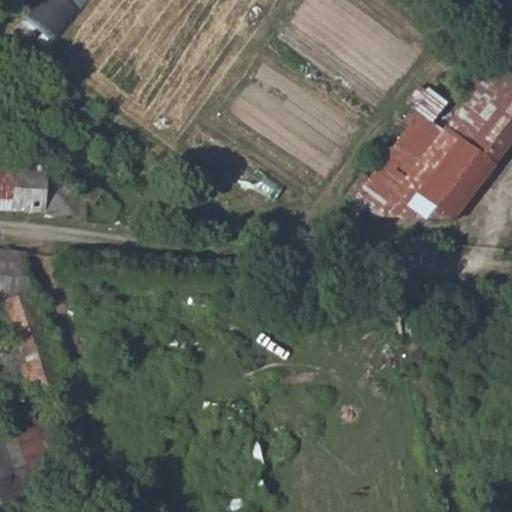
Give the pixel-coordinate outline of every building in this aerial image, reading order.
[(34,0),(20,18),(53,44),(87,0),(34,0)] [(441,130),(430,124),(445,102),(426,87),(400,120),(407,126),(367,178),(360,173),(345,193),(374,216),(454,221),(511,141),(511,72),(510,71),(509,73),(501,66),(499,69),(493,63),(485,74),(477,68),(452,100),(460,107),(441,130)] [(281,185),(196,132),(187,147),(272,200),(281,185)] [(0,212),(45,215),(45,216),(87,220),(86,194),(78,192),(77,188),(68,186),(68,182),(56,179),(56,174),(0,171),(0,212)] [(0,301),(6,302),(22,352),(16,354),(26,387),(32,384),(34,391),(59,383),(18,252),(0,249),(0,301)] [(0,503),(70,475),(41,403),(37,405),(35,400),(10,406),(14,418),(0,422),(0,503)]
